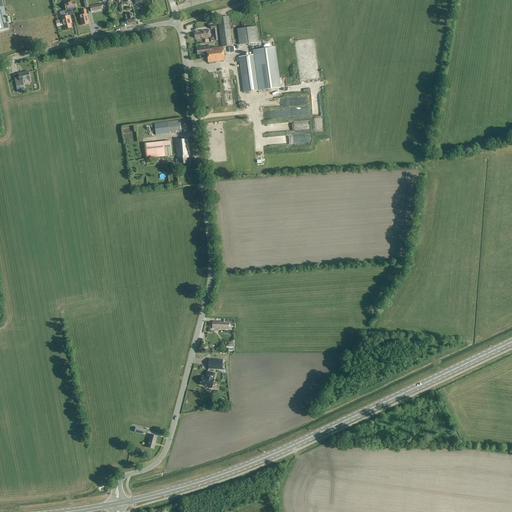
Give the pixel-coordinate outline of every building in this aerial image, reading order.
[(72,2),(64,4),(65,5),(66,10),(77,8),(75,1),(72,2)] [(83,15),(79,16),(81,26),(89,24),(88,19),(85,10),(82,11),(83,15)] [(132,14),(127,14),(128,19),(126,19),(128,26),(135,24),(134,18),(133,18),(132,14)] [(62,20),(56,21),(57,27),(63,25),(64,29),(72,28),(70,21),(71,20),(70,16),(61,18),(62,20)] [(206,47),(196,48),(197,55),(206,54),(207,54),(208,63),(211,62),(220,61),(224,61),(223,47),(222,47),(232,46),(231,42),(230,29),(228,16),(217,18),(221,44),(221,47),(211,48),(211,46),(207,47),(206,47)] [(211,37),(211,39),(210,39),(211,42),(212,42),(218,40),(216,24),(210,25),(211,29),(213,29),(214,34),(214,36),(211,37)] [(256,27),(237,29),(239,45),(258,43),(256,27)] [(198,33),(194,33),(195,39),(202,38),(202,39),(210,38),(209,30),(203,31),(198,32),(198,33)] [(238,57),(243,93),(281,88),(275,48),(252,51),(253,55),(238,57)] [(19,79),(15,80),(16,87),(18,93),(22,92),(25,91),(24,89),(23,86),(23,85),(23,81),(30,80),(29,72),(18,74),(19,79)] [(292,127),(316,126),(315,119),(292,120),(292,127)] [(180,121),(167,122),(155,124),(156,135),(160,135),(181,132),(180,121)] [(187,164),(187,158),(188,158),(188,155),(189,155),(187,139),(175,140),(177,159),(179,159),(179,164),(187,164)] [(170,141),(161,143),(161,142),(145,144),(147,159),(172,156),(170,141)] [(212,322),(212,329),(229,329),(230,324),(234,325),(234,319),(224,319),(224,322),(212,322)] [(202,377),(200,385),(206,387),(211,388),(212,388),(214,380),(213,380),(215,374),(207,372),(206,376),(207,376),(206,378),(202,377)] [(147,447),(153,449),(157,436),(151,434),(147,447)]
